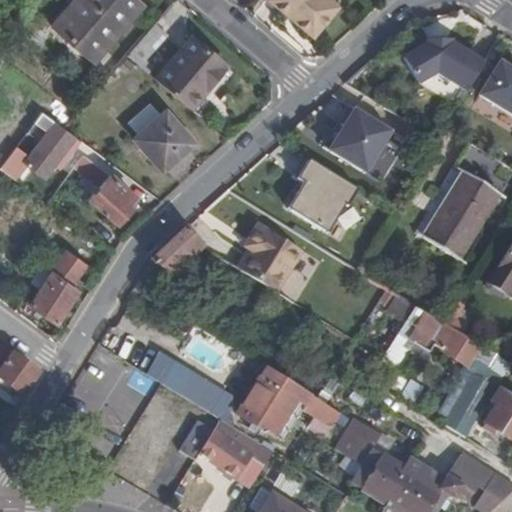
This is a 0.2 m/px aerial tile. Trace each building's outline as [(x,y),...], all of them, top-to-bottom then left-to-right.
[(93,62),(142,5),(135,0),(119,0),(118,2),(115,0),(73,0),(51,26),(93,62)] [(282,0),(268,0),(280,10),(286,2),(282,0)] [(282,0),(286,2),(280,10),(286,15),(288,13),(296,20),(295,22),(313,37),(339,7),(330,0),(282,0)] [(296,20),(288,13),(286,15),(295,22),(296,20)] [(167,34),(154,23),(126,55),(148,74),(153,68),(145,60),(167,34)] [(225,65),(193,38),(156,81),(189,108),(225,65)] [(427,43),(404,57),(419,82),(436,72),(466,91),(484,63),(451,43),(451,40),(427,41),(427,43)] [(511,68),(500,61),(477,98),(511,118),(511,68)] [(12,98),(0,88),(0,134),(7,141),(20,123),(10,116),(14,111),(7,105),(12,98)] [(70,121),(35,96),(23,113),(35,122),(41,113),(63,129),(70,121)] [(137,135),(160,115),(150,103),(127,123),(137,135)] [(354,111),(349,107),(323,149),(328,153),(354,111)] [(193,143),(165,110),(160,115),(137,135),(133,138),(161,171),(164,168),(174,160),(193,143)] [(354,111),(328,153),(366,176),(392,133),(354,111)] [(26,164),(45,178),(75,138),(63,129),(41,113),(35,122),(34,122),(47,132),(28,158),(23,154),(19,159),(11,153),(0,167),(0,169),(14,179),(26,164)] [(454,167),(463,172),(423,238),(457,259),(476,229),(470,226),(492,190),(507,166),(469,143),(454,167)] [(74,166),(89,177),(97,167),(82,156),(74,166)] [(357,188),(305,157),(293,177),(304,184),(288,210),(328,235),(357,188)] [(177,165),(174,160),(164,168),(168,173),(177,165)] [(109,175),(88,198),(116,223),(131,208),(139,200),(135,196),(121,185),(109,175)] [(261,221),(233,262),(293,303),(321,262),(261,221)] [(202,246),(185,228),(150,260),(151,260),(135,286),(157,300),(174,276),(179,279),(197,262),(192,256),(202,246)] [(511,242),(487,284),(488,289),(501,298),(507,296),(511,288),(511,242)] [(70,286),(86,264),(67,250),(51,274),(40,290),(30,304),(57,324),(77,292),(70,286)] [(31,283),(40,290),(51,274),(42,267),(31,283)] [(405,322),(415,306),(397,296),(387,311),(405,322)] [(380,363),(393,371),(407,349),(408,350),(413,343),(428,353),(433,345),(468,366),(473,358),(478,361),(463,388),(456,384),(439,414),(440,415),(438,420),(443,423),(443,424),(465,438),(494,388),(509,364),(460,334),(443,323),(415,306),(405,322),(380,363)] [(465,325),(448,315),(443,323),(460,334),(465,325)] [(12,354),(0,344),(0,389),(6,394),(11,387),(23,395),(38,373),(12,354)] [(211,412),(224,392),(190,372),(174,362),(162,382),(178,392),(211,412)] [(266,368),(237,414),(273,436),(298,397),(302,390),(266,368)] [(400,396),(413,404),(423,389),(410,380),(400,396)] [(511,409),(511,406),(511,396),(499,388),(490,402),(495,405),(483,423),(511,441),(511,409)] [(298,397),(273,436),(279,440),(304,401),(298,397)] [(130,482),(148,456),(158,463),(171,444),(158,436),(174,413),(152,399),(107,467),(130,482)] [(194,460),(212,431),(196,421),(179,451),(194,460)] [(250,456),(225,438),(209,461),(234,478),(250,456)] [(382,456),(370,449),(360,465),(371,472),(382,456)] [(474,504),(482,511),(489,511),(511,491),(511,485),(460,453),(446,476),(473,493),(476,487),(482,491),(474,504)] [(386,506),(382,511),(435,511),(446,494),(454,499),(455,498),(468,499),(473,493),(446,476),(445,478),(411,457),(404,467),(383,454),(382,456),(371,472),(361,488),(360,490),(386,506)] [(360,465),(350,482),(361,488),(371,472),(360,465)] [(261,488),(249,508),(255,511),(260,511),(272,494),(261,488)] [(260,511),(301,511),(272,494),(260,511)]
